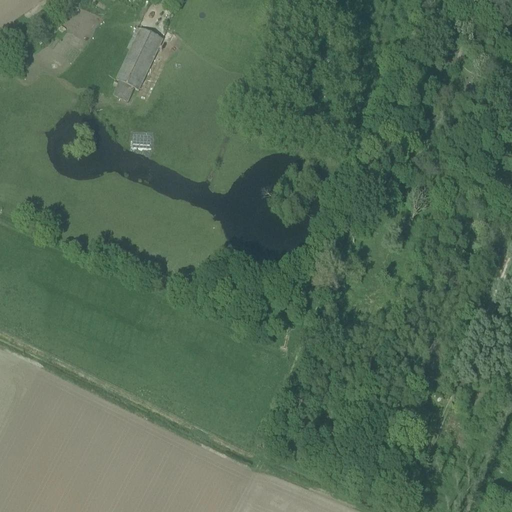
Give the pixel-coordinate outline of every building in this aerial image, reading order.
[(116,82),(119,83),(113,97),(128,104),(134,90),(138,92),(162,41),(140,31),(116,82)] [(476,90),(473,96),(468,108),(477,111),(480,104),(479,104),(484,94),(476,90)] [(511,189),(511,178),(507,176),(501,190),(510,194),(511,189)] [(382,422),(376,415),(362,426),(368,433),(382,422)] [(409,451),(414,440),(406,436),(401,448),(409,451)]
